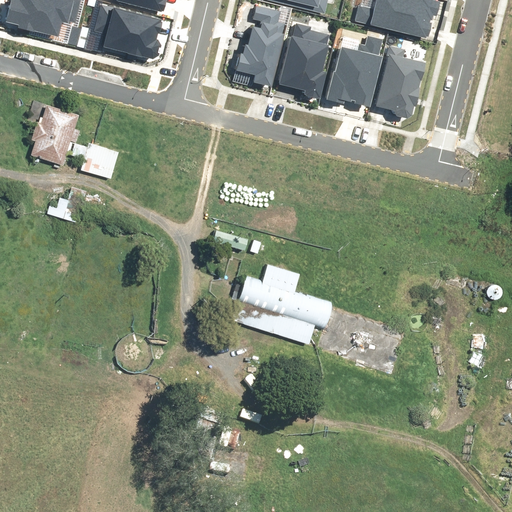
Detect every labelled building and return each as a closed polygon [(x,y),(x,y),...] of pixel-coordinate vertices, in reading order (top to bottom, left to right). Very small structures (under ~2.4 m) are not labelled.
[(254,82),(272,87),(284,34),(282,34),(285,24),(278,22),(281,11),(256,5),(253,19),(261,21),(259,28),(253,26),(249,45),(245,44),(243,54),(241,53),(237,71),(255,75),(254,82)] [(306,96),(318,99),(319,98),(320,98),(327,72),(322,71),(329,45),(327,44),(329,35),(311,30),(311,27),(296,23),(293,36),(292,36),(280,84),(305,91),(304,94),(306,95),(306,96)] [(355,103),(370,107),(383,57),(379,56),(383,39),(367,36),(365,45),(360,44),(358,51),(342,47),(336,72),(334,71),(327,99),(344,103),(345,100),(351,102),(351,100),(356,101),(355,103)] [(394,111),(397,116),(407,118),(412,116),(414,106),(416,106),(420,88),(419,87),(421,81),(422,81),(426,63),(403,57),(405,50),(389,46),(386,56),(389,57),(376,107),(394,111)] [(84,158),(80,169),(111,178),(120,145),(103,140),(101,145),(88,142),(87,145),(75,142),(79,129),(75,128),(79,113),(46,103),(41,121),(37,120),(31,139),(35,140),(30,154),(63,164),(66,153),(84,158)] [(26,186),(23,208),(36,209),(38,187),(26,186)] [(47,213),(74,221),(77,210),(67,207),(70,199),(60,196),(58,201),(51,199),(47,213)] [(244,249),(248,238),(216,228),(213,239),(244,249)] [(253,239),(250,251),(258,253),(261,241),(253,239)] [(317,350),(394,374),(408,328),(331,304),(332,302),(295,290),(300,272),(268,262),(262,280),(245,275),(231,319),(309,343),(315,324),(324,327),(317,350)] [(511,304),(498,302),(484,372),(511,376),(511,304)] [(161,322),(150,321),(149,342),(168,343),(168,340),(170,340),(170,337),(160,337),(161,322)] [(243,461),(221,455),(216,473),(239,479),(243,461)]
